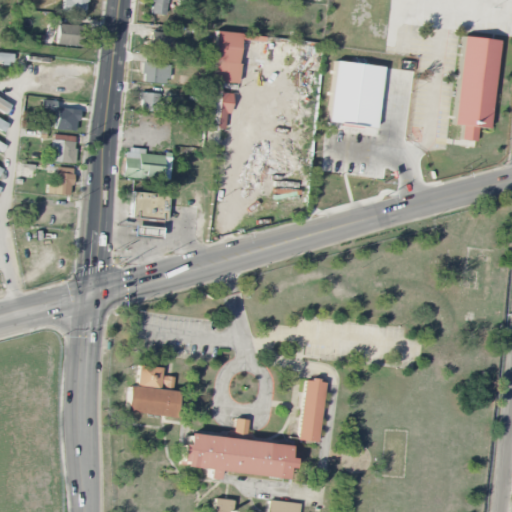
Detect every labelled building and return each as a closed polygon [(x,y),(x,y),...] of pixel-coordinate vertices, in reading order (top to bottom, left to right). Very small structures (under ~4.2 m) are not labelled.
[(61,0),(61,13),(85,14),(85,0),(61,0)] [(165,16),(166,0),(149,0),(148,15),(165,16)] [(55,45),(81,46),(82,26),(56,25),(55,45)] [(239,34),(214,31),(208,82),(234,84),(239,34)] [(174,33),(147,32),(146,53),(173,54),(174,33)] [(487,129),(496,40),(460,36),(450,124),(460,125),(459,139),(474,141),(475,127),(487,129)] [(0,62),(9,63),(10,54),(0,53),(0,62)] [(373,129),(381,68),(333,61),(325,123),(373,129)] [(140,83),(165,84),(166,64),(141,63),(140,83)] [(230,93),(207,92),(205,129),(222,130),(223,114),(229,114),(230,93)] [(139,111),(156,112),(156,94),(139,93),(139,111)] [(0,111),(5,114),(10,105),(0,99),(0,111)] [(38,110),(53,112),(54,102),(39,100),(38,110)] [(54,130),(76,131),(77,110),(55,109),(54,130)] [(49,162),(73,163),(74,141),(50,140),(49,162)] [(122,178),(168,181),(169,157),(143,155),(143,149),(124,148),(122,178)] [(69,196),(71,169),(55,167),(53,185),(45,184),(44,194),(69,196)] [(129,220),(164,222),(166,195),(131,193),(129,220)] [(124,412),(173,417),(176,392),(170,391),(171,377),(159,376),(160,368),(137,365),(134,387),(126,386),(124,412)] [(316,442),(323,380),(302,378),(295,439),(316,442)] [(243,441),(245,420),(233,419),(230,438),(185,433),(184,443),(179,443),(177,466),(205,469),(204,478),(216,479),(217,471),(285,478),(288,445),(243,441)] [(227,511),(228,500),(211,499),(211,511),(227,511)] [(297,511),(298,503),(266,501),(265,511),(297,511)]
